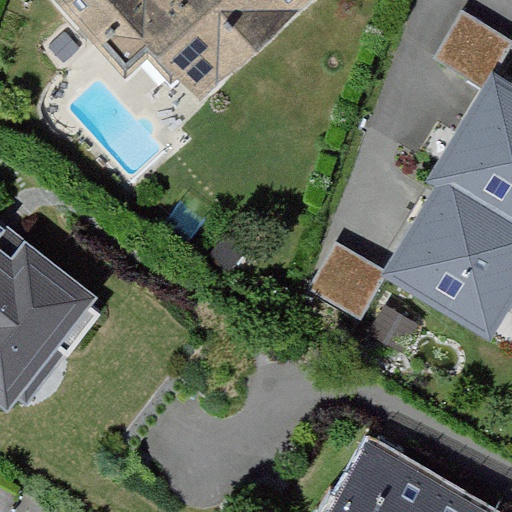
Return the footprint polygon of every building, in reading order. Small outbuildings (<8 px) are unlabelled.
[(304,0),(52,0),(120,74),(149,48),(195,99),(304,0)] [(511,221),(511,82),(492,70),(428,182),(435,187),(451,185),(511,221)] [(435,187),(382,275),(492,344),(511,309),(511,221),(451,185),(435,187)] [(99,302),(0,228),(0,406),(13,417),(99,302)] [(334,239),(309,288),(362,314),(386,266),(334,239)] [(506,511),(394,445),(353,511),(506,511)]
